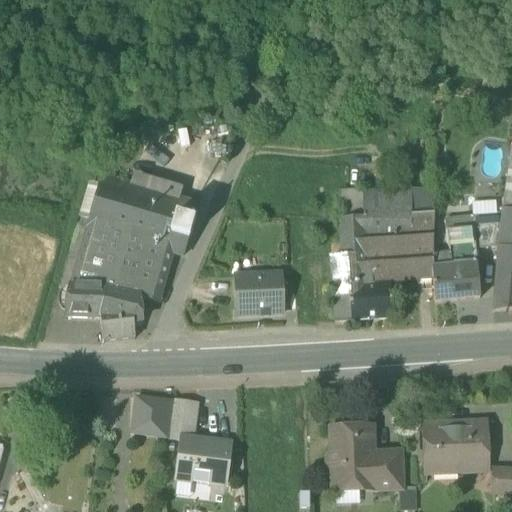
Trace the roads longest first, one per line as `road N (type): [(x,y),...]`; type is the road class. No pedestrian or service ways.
road 1 (tertiary): [(511,344),(170,366),(0,364)]
road 2 (track): [(170,366),(168,325),(250,120),(264,64),(260,0)]
